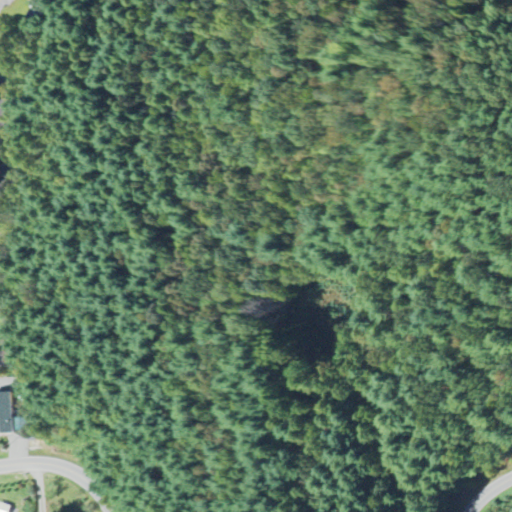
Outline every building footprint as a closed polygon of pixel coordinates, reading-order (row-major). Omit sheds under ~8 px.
[(38,0),(32,16),(48,23),(57,0),(38,0)] [(18,135),(17,98),(0,98),(0,125),(2,126),(2,136),(18,135)] [(15,254),(0,252),(0,284),(11,285),(12,273),(18,273),(18,263),(15,263),(15,254)] [(6,364),(23,364),(25,315),(8,314),(6,364)] [(0,434),(17,434),(16,392),(0,392),(0,434)] [(0,511),(10,511),(12,507),(0,503),(0,511)]
